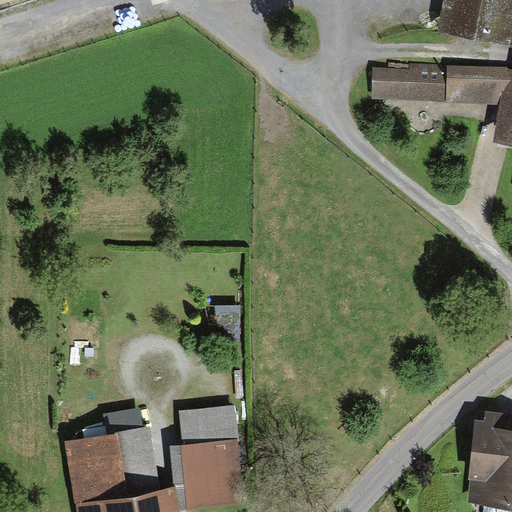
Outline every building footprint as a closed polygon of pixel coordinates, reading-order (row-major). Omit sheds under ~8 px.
[(511,0),(442,0),(437,27),(509,40),(511,23),(511,0)] [(511,23),(509,40),(511,41),(511,66),(410,62),(410,67),(375,65),(373,96),(498,100),(492,137),(511,137),(511,23)] [(180,406),(189,505),(244,499),(234,401),(180,406)] [(472,473),(469,498),(511,502),(511,406),(485,404),(484,413),(475,412),(468,472),(472,473)] [(102,412),(106,429),(64,437),(77,511),(181,511),(176,478),(160,481),(150,422),(141,424),(138,405),(102,412)]
